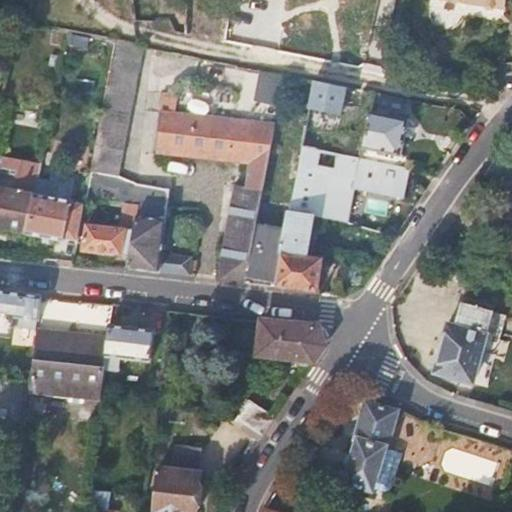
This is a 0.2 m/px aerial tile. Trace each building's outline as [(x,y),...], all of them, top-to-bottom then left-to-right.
[(443,0),(504,13),(506,0),(443,0)] [(132,199),(134,185),(116,175),(141,47),(116,42),(85,200),(124,204),(131,205),(132,199)] [(0,228),(28,235),(36,195),(52,110),(6,100),(9,90),(25,93),(31,65),(9,60),(0,100),(0,228)] [(270,96),(274,73),(259,70),(256,94),(270,96)] [(327,84),(315,81),(309,108),(341,115),(347,88),(327,84)] [(218,280),(245,283),(256,226),(275,125),(161,113),(156,153),(249,162),(243,187),(232,184),(221,240),(224,240),(218,280)] [(366,139),(364,149),(402,157),(409,122),(371,113),(366,139)] [(305,128),(301,147),(319,151),(323,130),(305,128)] [(352,157),(362,159),(364,149),(366,139),(356,136),(352,157)] [(316,216),(326,218),(332,185),(403,200),(410,168),(362,159),(352,157),(319,151),(301,147),(289,211),(316,216)] [(511,164),(495,159),(484,176),(511,186),(511,164)] [(132,199),(167,203),(169,191),(135,185),(134,185),(132,199)] [(64,233),(78,235),(84,204),(36,195),(28,235),(63,242),(64,233)] [(183,275),(188,276),(190,259),(160,255),(167,203),(132,199),(131,205),(131,207),(127,258),(126,269),(183,275)] [(82,251),(127,258),(131,207),(131,205),(124,204),(120,228),(88,224),(82,251)] [(257,285),(274,287),(281,255),(309,258),(316,216),(289,211),(285,231),(256,226),(245,283),(257,285)] [(304,290),(316,292),(321,259),(309,258),(281,255),(274,287),(304,290)] [(461,285),(464,276),(421,263),(411,277),(409,280),(444,289),(446,280),(461,285)] [(35,320),(38,320),(42,295),(23,293),(0,290),(0,335),(4,336),(8,331),(8,325),(34,328),(35,320)] [(472,383),(493,311),(462,303),(455,324),(448,323),(435,373),(472,383)] [(260,354),(314,361),(322,349),(316,329),(264,323),(260,354)] [(107,325),(106,339),(103,366),(117,367),(119,358),(150,360),(153,331),(107,325)] [(37,331),(30,385),(44,385),(43,392),(68,395),(70,389),(84,391),(100,393),(103,366),(106,339),(84,336),(84,340),(58,337),(57,333),(37,331)] [(70,389),(68,395),(67,401),(83,402),(84,391),(70,389)] [(250,424),(262,436),(264,433),(274,418),(251,400),(233,419),(236,420),(250,424)] [(383,448),(396,411),(366,401),(354,439),(357,441),(344,483),(372,492),(386,449),(383,448)] [(172,469),(160,467),(154,511),(194,511),(203,448),(176,444),(172,469)] [(87,504),(107,507),(110,492),(89,489),(87,504)] [(324,511),(325,510),(272,495),(264,508),(277,511),(324,511)]
